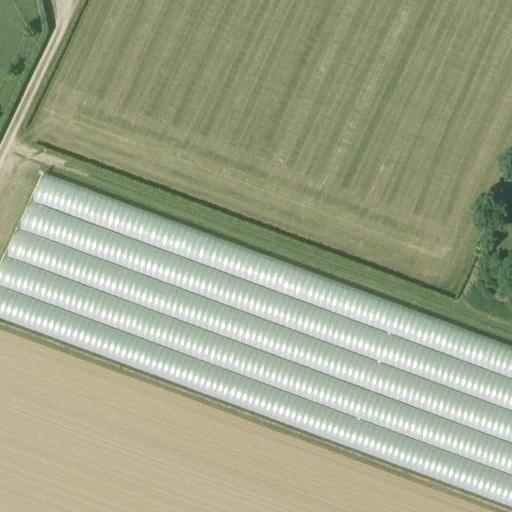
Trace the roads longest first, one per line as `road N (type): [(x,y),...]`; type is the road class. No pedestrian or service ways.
road 1 (track): [(511,339),(9,144)]
road 2 (track): [(76,0),(0,163)]
